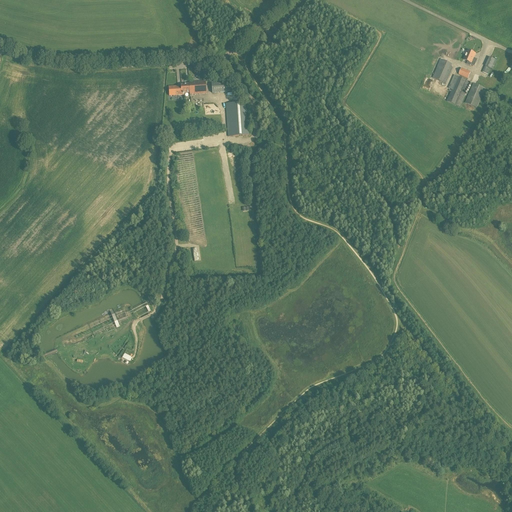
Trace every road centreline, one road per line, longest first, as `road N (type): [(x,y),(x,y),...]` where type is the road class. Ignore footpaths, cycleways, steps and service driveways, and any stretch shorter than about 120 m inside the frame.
road 1 (track): [(148,511),(7,360),(86,280),(120,268),(159,234),(168,190)]
road 2 (track): [(224,56),(252,102),(254,136),(173,149),(167,179),(175,254),(159,303),(134,316)]
road 3 (unclassified): [(0,50),(71,68),(215,60),(284,0)]
road 4 (track): [(186,511),(195,498),(188,465),(153,415),(119,396),(158,387),(187,363),(185,323),(162,296)]
road 5 (track): [(396,319),(431,361),(423,407),(411,422),(364,423),(317,451),(296,511)]
road 6 (track): [(251,140),(262,277)]
